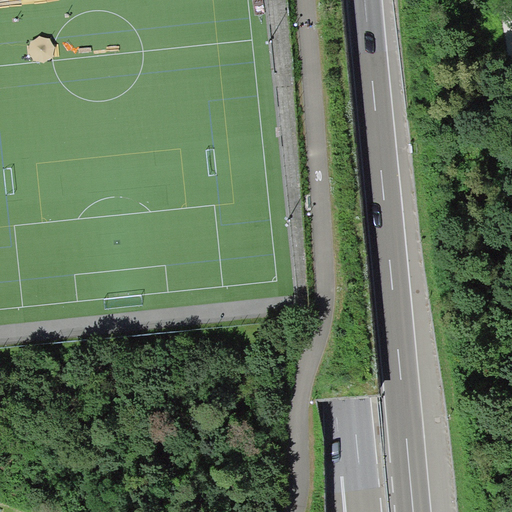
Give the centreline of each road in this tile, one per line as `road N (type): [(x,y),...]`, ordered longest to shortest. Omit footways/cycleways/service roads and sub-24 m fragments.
road 1 (track): [(301,0),(329,318),(305,408),(300,511)]
road 2 (motorway): [(318,0),(354,464)]
road 3 (motorway): [(409,462),(366,0)]
